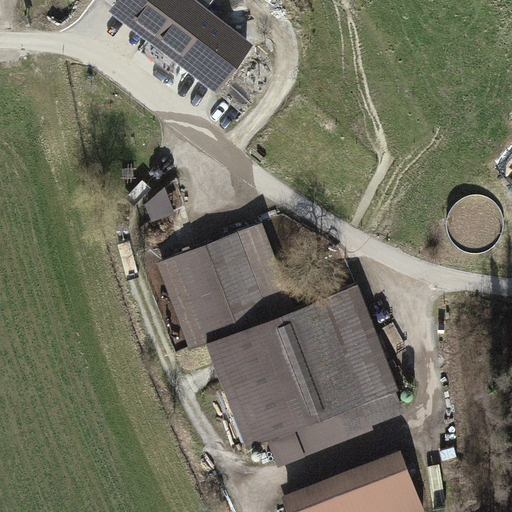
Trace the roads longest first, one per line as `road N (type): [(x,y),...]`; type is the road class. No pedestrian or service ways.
road 1 (track): [(511,289),(438,286),(309,215),(188,127),(177,162),(141,203),(124,240),(190,402),(245,482)]
road 2 (track): [(420,277),(434,356),(427,415),(392,438),(245,482),(262,511)]
road 3 (unclassified): [(0,45),(85,52),(188,127)]
